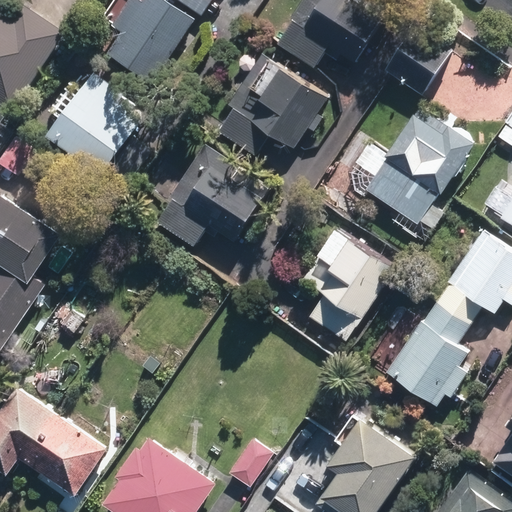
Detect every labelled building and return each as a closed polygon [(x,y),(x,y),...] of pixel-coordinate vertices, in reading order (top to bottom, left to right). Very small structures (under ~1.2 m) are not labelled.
[(196,19),(168,0),(129,0),(113,24),(123,31),(109,53),(154,82),(196,19)] [(179,0),(203,16),(213,0),(179,0)] [(357,65),(389,19),(360,0),(304,0),(291,20),(295,22),(279,45),(316,71),(332,47),(357,65)] [(0,1),(0,101),(13,111),(68,30),(27,3),(19,15),(0,1)] [(418,25),(387,72),(425,97),(457,51),(418,25)] [(314,136),(325,120),(319,115),(330,99),(264,55),(229,106),(236,110),(220,133),(257,158),(273,135),(295,151),(308,132),(314,136)] [(102,176),(145,119),(106,89),(102,94),(87,83),(48,135),(102,176)] [(445,131),(416,111),(387,154),(389,156),(367,188),(418,222),(440,191),(442,192),(477,141),(450,123),(445,131)] [(511,115),(509,120),(511,120),(502,133),(511,140),(511,115)] [(40,146),(19,132),(1,159),(22,173),(40,146)] [(153,150),(135,137),(111,167),(129,181),(153,150)] [(237,243),(268,197),(239,177),(243,170),(208,145),(172,199),(175,200),(159,224),(196,249),(212,226),(237,243)] [(511,194),(496,184),(485,202),(503,213),(501,216),(511,222),(511,194)] [(66,236),(2,193),(0,196),(0,358),(48,288),(36,281),(66,236)] [(347,339),(398,266),(339,225),(303,276),(326,291),(310,314),(347,339)] [(451,281),(438,300),(472,323),(485,304),(495,312),(504,298),(511,303),(511,246),(484,228),(449,280),(451,281)] [(423,318),(387,371),(437,405),(446,391),(452,395),(469,370),(460,364),(470,350),(459,342),(472,323),(438,300),(426,319),(423,318)] [(87,315),(77,308),(67,322),(77,329),(87,315)] [(150,352),(142,365),(151,371),(159,358),(150,352)] [(28,461),(55,424),(61,413),(20,385),(0,413),(0,467),(9,474),(22,456),(28,461)] [(364,417),(361,416),(355,411),(336,438),(343,442),(329,460),(339,468),(315,502),(329,511),(377,511),(420,453),(366,414),(364,417)] [(76,494),(109,447),(61,413),(55,424),(28,461),(30,462),(76,494)] [(511,414),(507,421),(511,425),(511,432),(492,460),(511,474),(511,414)] [(198,511),(219,481),(152,434),(105,503),(117,511),(198,511)] [(252,487),(276,452),(255,438),(231,472),(252,487)] [(435,511),(511,511),(511,500),(468,468),(435,511)]
